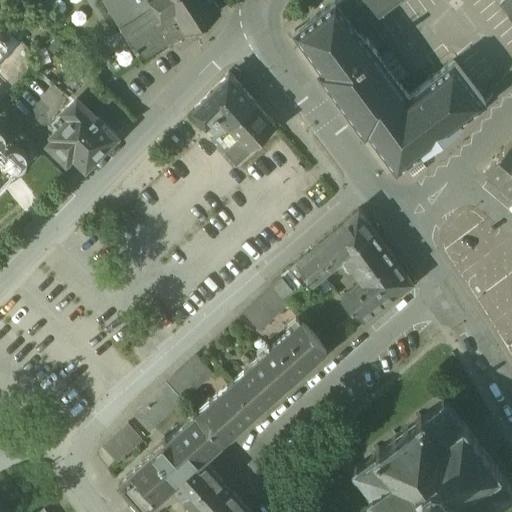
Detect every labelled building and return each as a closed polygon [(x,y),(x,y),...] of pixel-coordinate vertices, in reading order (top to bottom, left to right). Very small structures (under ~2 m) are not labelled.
[(221,10),(214,0),(104,0),(143,60),(221,10)] [(337,0),(336,0),(335,0),(308,20),(317,33),(303,43),(323,70),(321,71),(366,132),(368,131),(397,170),(422,150),(424,153),(440,140),(462,123),(461,121),(486,102),(454,60),(420,86),(416,82),(406,89),(367,38),(365,39),(358,30),(398,0),(337,0)] [(511,0),(500,0),(501,0),(511,12),(511,0)] [(93,75),(73,94),(76,97),(77,96),(96,114),(113,97),(93,75)] [(255,101),(230,75),(192,111),(206,126),(218,115),(229,126),(255,101)] [(96,114),(77,96),(76,97),(52,122),(58,127),(52,134),(54,136),(48,143),(67,161),(73,154),(86,167),(105,147),(106,147),(116,137),(116,136),(117,135),(96,114)] [(276,124),(255,101),(229,126),(238,135),(224,148),(237,161),(276,124)] [(511,139),(486,170),(511,192),(511,139)] [(358,208),(297,260),(305,271),(308,275),(313,280),(338,259),(374,229),(358,208)] [(11,211),(3,218),(12,226),(18,219),(11,211)] [(413,281),(374,229),(338,259),(346,270),(352,265),(362,279),(342,296),(364,318),(413,281)] [(297,260),(288,268),(295,275),(305,271),(297,260)] [(295,275),(288,268),(281,273),(301,297),(308,291),(298,279),(295,275)] [(305,271),(295,275),(298,279),(308,275),(305,271)] [(301,297),(281,273),(271,282),(273,285),(288,303),(291,306),(301,297)] [(273,285),(244,312),(259,329),(288,303),(273,285)] [(302,319),(196,413),(222,441),(327,348),(302,319)] [(197,355),(168,381),(183,398),(212,372),(197,355)] [(183,399),(168,382),(150,397),(151,398),(134,414),(148,430),(183,399)] [(460,418),(448,402),(450,400),(448,398),(445,400),(445,399),(444,400),(443,397),(440,399),(442,402),(427,413),(426,413),(423,415),(420,412),(416,415),(419,419),(381,448),(378,444),(374,447),(376,449),(376,450),(373,453),(358,465),(356,462),(353,464),(355,466),(354,468),(352,470),(354,473),(356,471),(370,489),(370,490),(370,491),(367,494),(369,497),(373,495),(385,511),(485,511),(487,511),(488,511),(493,511),(494,511),(491,508),(494,505),(510,493),(511,494),(511,486),(511,487),(499,471),(497,467),(501,464),(498,461),(495,463),(485,450),(487,448),(478,436),(475,438),(466,425),(469,423),(466,419),(463,421),(460,418)] [(196,413),(120,481),(137,500),(145,510),(172,486),(203,458),(222,441),(196,413)] [(142,438),(128,423),(100,449),(114,463),(142,438)] [(252,511),(203,458),(172,486),(195,511),(252,511)]
